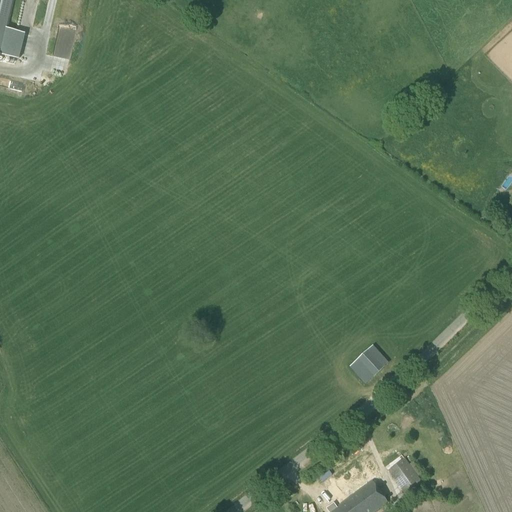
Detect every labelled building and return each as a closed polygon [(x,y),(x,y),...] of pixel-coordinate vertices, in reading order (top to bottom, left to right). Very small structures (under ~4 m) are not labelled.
[(13,0),(0,0),(0,56),(1,55),(7,29),(13,0)] [(25,33),(7,29),(1,55),(19,59),(25,33)] [(11,88),(13,80),(3,76),(0,85),(11,88)] [(365,385),(389,363),(372,346),(349,368),(365,385)] [(405,496),(422,483),(405,459),(388,471),(405,496)] [(330,489),(341,503),(373,480),(362,465),(330,489)] [(373,483),(332,511),(375,511),(388,504),(373,483)]
